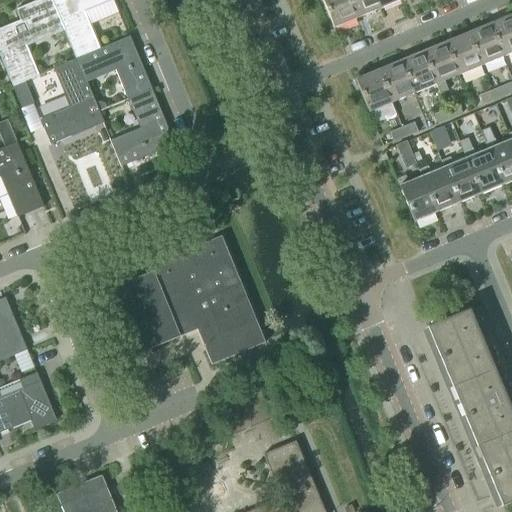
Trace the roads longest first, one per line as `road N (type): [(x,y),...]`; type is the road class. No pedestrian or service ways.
road 1 (residential): [(0,469),(111,423),(44,254)]
road 2 (tertiary): [(448,511),(356,288)]
road 3 (residential): [(273,91),(493,0)]
road 4 (residential): [(208,183),(136,0)]
road 5 (residential): [(208,183),(44,254)]
road 6 (tertiary): [(356,288),(296,146)]
road 7 (residential): [(356,288),(471,241)]
